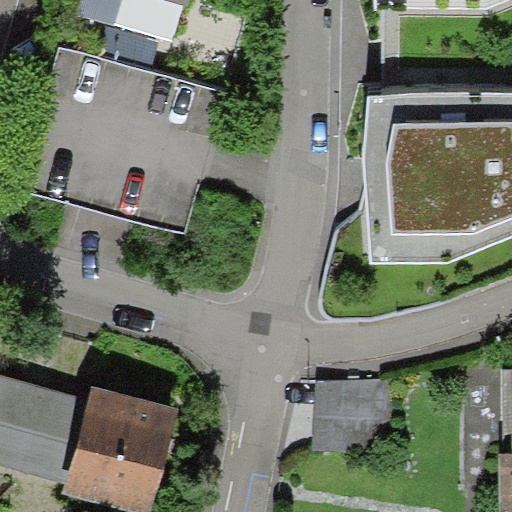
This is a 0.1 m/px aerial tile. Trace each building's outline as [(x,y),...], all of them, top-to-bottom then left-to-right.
[(230,0),(196,0),(198,0),(188,40),(219,47),(230,0)] [(511,0),(374,0),(375,11),(491,17),(511,6),(511,0)] [(511,92),(367,96),(361,153),(369,263),(450,262),(511,239),(511,92)] [(185,402),(97,377),(92,397),(0,371),(0,464),(156,508),(185,402)] [(407,386),(315,384),(313,458),(405,461),(407,386)]
